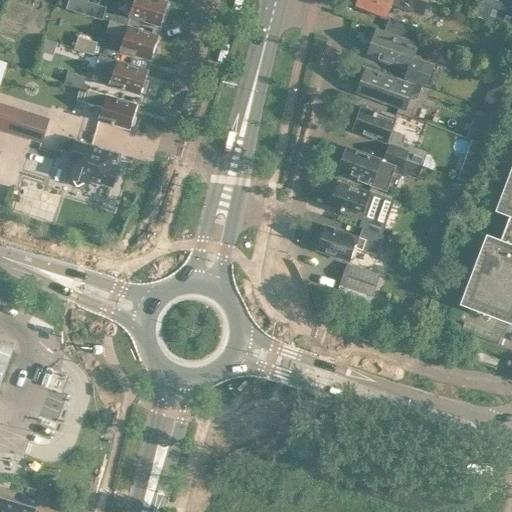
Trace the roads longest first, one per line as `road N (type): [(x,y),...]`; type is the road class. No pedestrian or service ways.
road 1 (residential): [(238,205),(274,212),(292,196),(336,34),(320,9),(295,0)]
road 2 (residential): [(207,0),(174,135),(182,146),(233,162)]
road 3 (primary): [(233,162),(274,0)]
road 4 (primary): [(262,337),(256,299),(228,249),(238,205)]
road 5 (tertiary): [(511,432),(381,393)]
road 6 (tertiary): [(252,367),(347,395),(381,393)]
road 7 (tertiary): [(381,393),(357,374),(262,337)]
